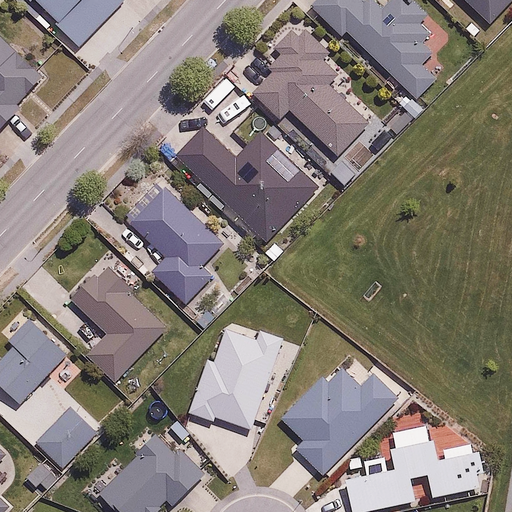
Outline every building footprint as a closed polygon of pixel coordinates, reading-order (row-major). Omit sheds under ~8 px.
[(32,0),(35,2),(36,0),(38,0),(61,22),(58,24),(82,47),(127,0),(32,0)] [(365,0),(364,1),(363,0),(320,0),(315,5),(345,35),(349,30),(419,99),(440,78),(424,62),(434,52),(421,40),(431,30),(418,18),(427,9),(418,0),(392,0),(388,5),(382,0),(365,0)] [(511,0),(466,0),(490,24),(511,1),(511,0)] [(327,52),(294,16),(265,43),(277,57),(271,62),(279,70),(256,91),(283,121),(294,110),(338,159),(373,127),(331,81),(338,75),(322,56),(327,52)] [(0,32),(0,132),(22,108),(18,104),(45,74),(0,32)] [(236,156),(206,127),(178,156),(268,245),(322,191),(261,131),(236,156)] [(133,224),(168,256),(154,270),(192,305),(216,278),(202,265),(224,241),(167,188),(133,224)] [(170,325),(113,267),(98,281),(92,276),(70,298),(109,338),(94,353),(118,377),(170,325)] [(72,355),(34,319),(13,342),(16,345),(0,362),(0,383),(24,406),(72,355)] [(343,370),(337,364),(283,417),(306,441),(299,448),(324,474),(399,401),(357,357),(343,370)] [(97,432),(70,407),(39,440),(66,466),(97,432)] [(429,423),(395,431),(400,452),(361,462),(365,476),(347,481),(354,511),(365,511),(419,499),(413,478),(431,473),(437,497),(480,487),(468,440),(444,446),(443,439),(434,441),(429,423)] [(176,451),(157,434),(103,491),(125,511),(159,511),(170,502),(175,506),(208,471),(181,446),(176,451)] [(0,461),(6,455),(0,448),(0,511),(2,511),(10,505),(0,494),(0,461)] [(60,474),(42,459),(31,472),(49,487),(60,474)]
